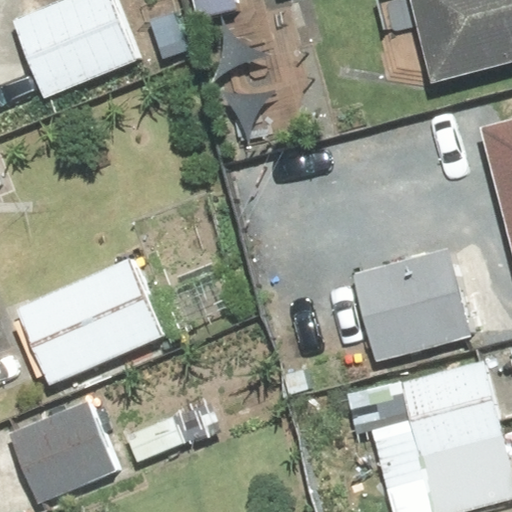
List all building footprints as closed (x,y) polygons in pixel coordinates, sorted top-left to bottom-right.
[(128,0),(57,0),(20,15),(55,97),(152,56),(128,0)] [(276,0),(205,0),(211,23),(278,4),(276,0)] [(511,0),(424,0),(445,85),(511,68),(511,0)] [(511,115),(487,121),(511,226),(511,115)] [(1,152),(0,152),(0,195),(17,189),(1,152)] [(467,244),(365,268),(387,358),(488,334),(467,244)] [(143,249),(24,300),(62,387),(180,336),(143,249)] [(0,270),(0,322),(19,315),(0,270)] [(511,416),(500,359),(411,377),(428,460),(511,442),(511,416)] [(101,390),(16,427),(51,506),(136,469),(101,390)] [(200,443),(186,413),(135,438),(149,468),(200,443)] [(455,511),(511,496),(511,446),(437,467),(449,511),(455,511)]
